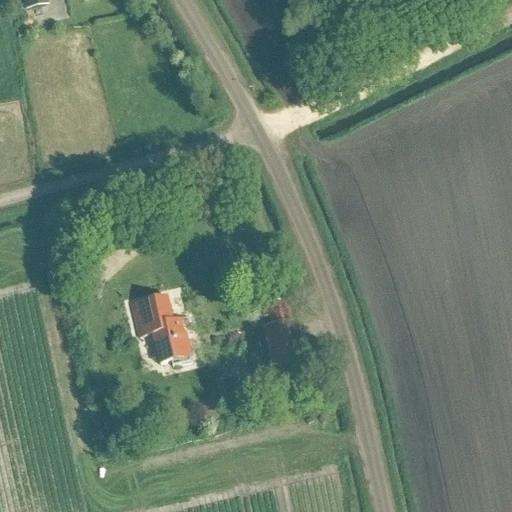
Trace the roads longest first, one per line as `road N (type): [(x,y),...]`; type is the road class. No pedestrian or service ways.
road 1 (unclassified): [(384,511),(324,281),(263,138)]
road 2 (track): [(263,138),(511,17)]
road 3 (unclassified): [(0,210),(263,138)]
road 4 (unclassified): [(263,138),(181,0)]
